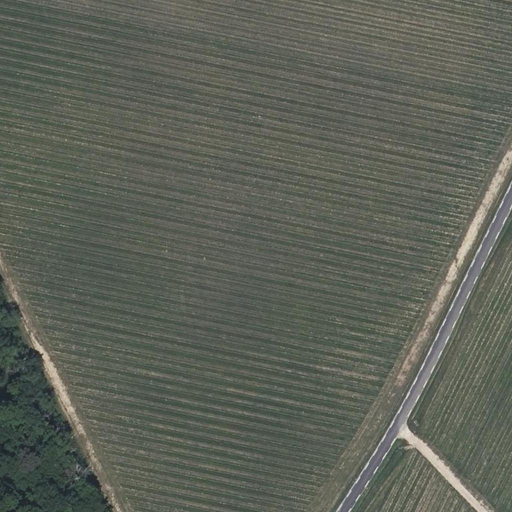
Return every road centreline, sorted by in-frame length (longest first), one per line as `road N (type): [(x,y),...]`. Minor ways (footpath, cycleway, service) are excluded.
road 1 (unclassified): [(511,195),(395,425),(338,511)]
road 2 (track): [(395,425),(486,511)]
